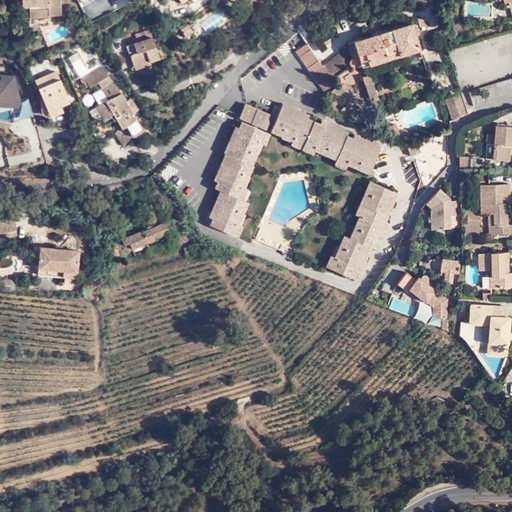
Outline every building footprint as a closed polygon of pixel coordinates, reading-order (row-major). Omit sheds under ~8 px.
[(62,14),(61,0),(22,0),(22,5),(23,5),(30,5),(30,8),(30,9),(48,9),(48,14),(50,14),(62,14)] [(431,4),(430,0),(419,0),(420,10),(427,10),(427,4),(431,4)] [(428,28),(426,19),(418,18),(420,27),(422,27),(422,29),(428,28)] [(416,35),(413,25),(412,23),(353,41),(357,53),(361,67),(421,49),(416,35)] [(159,57),(149,30),(135,35),(138,42),(134,44),(137,53),(130,56),(135,69),(150,64),(149,61),(159,57)] [(357,53),(353,41),(347,43),(349,52),(352,56),(357,53)] [(321,67),(303,43),(292,52),(324,92),(335,83),(331,79),(321,67)] [(339,53),(321,67),(331,79),(349,65),(339,53)] [(96,82),(99,88),(106,99),(102,102),(93,107),(101,120),(108,115),(111,114),(115,120),(120,129),(124,126),(131,137),(142,130),(119,92),(100,66),(83,76),(88,86),(96,82)] [(68,103),(56,73),(34,82),(49,117),(62,111),(59,106),(68,103)] [(362,77),(369,100),(376,98),(377,97),(371,75),(362,77)] [(106,99),(99,88),(95,91),(102,102),(106,99)] [(467,113),(461,94),(446,98),(452,118),(467,113)] [(376,98),(369,100),(370,107),(379,105),(376,98)] [(265,129),(271,116),(245,104),(239,118),(265,129)] [(300,114),(301,111),(283,104),(274,124),(296,133),(294,136),(317,146),(318,142),(340,152),(339,155),(350,160),(352,156),(373,166),(381,145),(362,137),(361,140),(359,139),(360,136),(355,134),(353,137),(347,134),(349,131),(329,123),(328,126),(325,125),(326,122),(322,120),(320,123),(308,117),(309,115),(305,113),(303,116),(300,114)] [(256,141),(261,130),(241,122),(238,128),(235,126),(233,132),(236,133),(234,137),(231,135),(223,153),(225,154),(217,172),(220,174),(219,177),(215,176),(214,180),(217,182),(214,188),(220,190),(211,209),(215,211),(213,214),(210,212),(208,217),(212,219),(209,225),(229,233),(233,223),(230,221),(240,199),(234,196),(239,185),(236,184),(245,162),(243,161),(252,140),(256,141)] [(296,133),(274,124),(271,132),(293,141),(291,144),(313,153),(315,150),(337,159),(335,163),(347,167),(348,164),(370,173),(373,166),(352,156),(350,160),(339,155),(340,152),(318,142),(317,146),(294,136),(296,133)] [(126,139),(131,137),(124,126),(120,129),(126,139)] [(511,126),(495,126),(494,135),(494,145),(486,144),(484,159),(508,160),(510,146),(510,142),(511,142),(511,126)] [(269,134),(261,130),(256,141),(252,140),(243,161),(245,162),(236,184),(239,185),(234,196),(240,199),(230,221),(233,223),(229,233),(237,237),(241,226),(238,224),(248,202),(242,199),(247,188),(244,186),(253,165),(251,164),(260,143),(264,145),(269,134)] [(399,137),(397,130),(390,133),(393,140),(399,137)] [(494,145),(494,135),(486,134),(486,144),(494,145)] [(423,152),(420,143),(409,147),(413,156),(423,152)] [(459,157),(459,167),(481,169),(482,159),(459,157)] [(325,264),(333,268),(338,257),(341,258),(351,237),(356,239),(366,218),(363,216),(378,184),(371,180),(355,213),(359,215),(349,236),(343,233),(333,254),(330,253),(325,264)] [(359,263),(362,265),(370,247),(376,250),(384,231),(381,229),(382,226),(386,228),(388,223),(385,221),(396,196),(392,194),(394,191),(378,184),(363,216),(366,218),(356,239),(351,237),(341,258),(338,257),(333,268),(352,277),(355,271),(358,273),(360,268),(357,266),(359,263)] [(509,184),(486,185),(486,192),(480,192),(481,214),(487,214),(493,214),(493,226),(492,226),(492,234),(510,234),(510,225),(506,225),(506,215),(506,204),(502,204),(502,195),(507,195),(509,195),(509,184)] [(461,216),(460,201),(451,202),(450,199),(440,189),(427,204),(431,209),(432,230),(451,229),(451,217),(461,216)] [(165,202),(160,196),(156,200),(162,205),(165,202)] [(0,231),(16,229),(14,216),(0,217),(0,231)] [(175,233),(171,225),(170,221),(142,233),(141,231),(108,246),(110,250),(104,252),(108,261),(120,256),(117,249),(128,244),(132,251),(175,233)] [(291,254),(295,243),(258,228),(253,239),(291,254)] [(120,256),(132,251),(128,244),(117,249),(120,256)] [(199,253),(196,244),(184,249),(187,257),(199,253)] [(33,266),(39,266),(77,270),(78,250),(34,246),(33,266)] [(489,288),(510,287),(510,273),(507,273),(503,273),(503,261),(507,261),(507,253),(481,253),(481,271),(489,271),(489,288)] [(458,274),(459,262),(442,259),(440,272),(445,273),(443,282),(452,283),(453,274),(458,274)] [(77,270),(39,266),(38,273),(76,276),(77,270)] [(406,271),(405,273),(418,281),(431,283),(427,280),(427,279),(427,277),(426,275),(424,275),(422,276),(420,278),(418,277),(416,279),(406,271)] [(418,281),(405,273),(396,283),(407,291),(409,289),(425,302),(426,301),(432,306),(432,314),(442,317),(447,319),(447,299),(435,290),(436,288),(431,283),(418,281)] [(478,322),(479,305),(470,305),(469,324),(489,325),(490,322),(478,322)] [(507,307),(479,305),(478,322),(490,322),(489,325),(488,353),(507,355),(508,339),(508,333),(509,318),(507,317),(507,307)] [(447,319),(442,317),(441,328),(450,332),(450,320),(447,319)]
